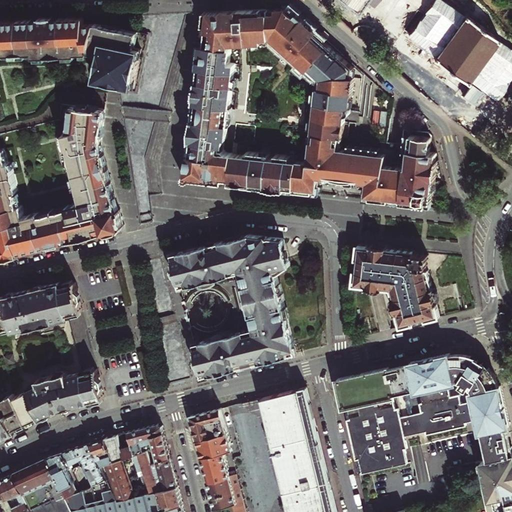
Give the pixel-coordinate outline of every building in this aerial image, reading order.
[(465,14),(464,16),(440,0),(435,0),(409,38),(436,56),(434,59),(469,83),(471,81),(497,99),(511,78),(511,49),(499,40),(501,38),(497,35),(496,37),(468,17),(469,16),(465,14)] [(187,180),(188,180),(189,179),(190,179),(190,178),(190,177),(193,178),(195,178),(236,183),(236,184),(243,185),(243,183),(255,185),(255,187),(261,187),(261,186),(272,187),(285,188),(285,190),(293,191),(293,189),(312,192),(311,194),(318,195),(319,187),(319,185),(317,185),(318,175),(322,175),(323,175),(323,180),(338,182),(339,177),(346,178),(345,183),(360,185),(361,180),(367,181),(367,184),(366,190),(363,190),(362,200),(369,201),(369,198),(387,200),(387,202),(401,204),(401,202),(409,203),(431,206),(431,201),(433,188),(435,188),(436,182),(433,182),(434,180),(436,180),(439,158),(436,158),(437,150),(430,149),(432,134),(404,131),(402,149),(407,149),(407,156),(404,156),(403,161),(406,161),(406,165),(385,163),(386,152),(380,151),(381,146),(349,142),(349,147),(342,146),(344,135),(340,134),(340,133),(344,134),(347,112),(349,112),(350,111),(351,110),(351,109),(351,108),(351,107),(351,106),(351,104),(352,104),(353,97),(352,97),(353,91),(354,91),(356,74),(354,74),(354,73),(356,73),(357,67),(355,67),(355,64),(331,44),(325,38),(326,36),(322,32),(314,26),(316,24),(309,18),(307,20),(298,12),(299,10),(293,5),(290,9),(287,7),(205,9),(203,33),(199,65),(200,66),(199,67),(198,67),(197,68),(197,69),(196,70),(196,71),(195,72),(196,73),(196,75),(196,76),(197,77),(198,78),(198,79),(197,79),(194,100),(193,100),(192,109),(191,119),(192,119),(190,140),(193,140),(193,142),(191,142),(189,152),(191,152),(191,153),(188,153),(186,167),(184,167),(183,177),(184,178),(184,179),(185,179),(186,180),(187,180)] [(0,116),(1,117),(0,112),(0,103),(0,102),(0,62),(5,62),(5,60),(6,60),(6,57),(14,57),(14,61),(30,60),(29,56),(37,56),(37,59),(38,59),(38,63),(49,62),(49,59),(67,58),(67,62),(78,61),(78,58),(80,58),(79,52),(88,52),(98,57),(92,83),(109,87),(121,90),(132,92),(140,53),(133,51),(136,36),(113,30),(95,26),(84,26),(84,19),(59,20),(59,18),(46,19),(33,19),(33,21),(0,21),(0,116)] [(0,254),(1,258),(19,254),(18,251),(36,246),(96,232),(104,230),(105,233),(121,229),(120,225),(123,224),(119,208),(117,209),(104,155),(102,143),(103,137),(104,123),(106,108),(73,105),(69,131),(63,132),(68,150),(69,150),(81,201),(67,204),(68,206),(39,213),(39,211),(24,214),(21,203),(18,204),(15,191),(18,191),(16,184),(18,183),(14,166),(12,167),(11,159),(8,160),(4,146),(0,147),(0,254)] [(202,376),(295,353),(275,272),(288,263),(288,260),(282,238),(248,235),(244,236),(193,249),(172,255),(179,283),(212,275),(239,268),(241,275),(243,282),(242,283),(243,285),(244,285),(250,307),(248,308),(249,311),(250,311),(251,316),(253,321),(251,322),(252,324),(223,332),(193,340),(202,376)] [(433,318),(439,316),(436,302),(437,302),(433,289),(432,289),(428,271),(424,270),(426,256),(411,254),(411,251),(384,248),(384,247),(371,246),(371,247),(356,245),(354,258),(358,258),(357,272),(353,271),(352,284),(366,286),(366,288),(380,289),(380,287),(390,289),(393,299),(392,299),(395,312),(396,312),(400,326),(414,323),(413,319),(425,316),(426,319),(433,318)] [(62,284),(61,281),(54,282),(19,290),(0,295),(0,435),(1,438),(8,435),(7,433),(15,429),(14,427),(17,426),(42,416),(56,411),(55,409),(59,408),(63,406),(63,408),(80,403),(93,400),(93,399),(105,395),(98,368),(84,371),(84,370),(70,374),(69,370),(39,378),(41,384),(15,395),(14,391),(0,397),(0,327),(12,325),(14,330),(71,316),(70,313),(83,309),(80,297),(79,295),(76,280),(62,284)] [(339,378),(346,406),(349,406),(351,419),(348,419),(352,435),(357,459),(360,458),(363,473),(409,463),(405,448),(408,448),(406,436),(427,431),(428,434),(468,425),(467,422),(480,419),(483,433),(485,432),(492,461),(511,455),(511,447),(507,427),(508,427),(506,416),(498,387),(496,387),(495,384),(494,380),(493,376),(491,373),(489,370),(486,367),(484,365),(481,362),(478,360),(474,359),(471,357),(467,356),(464,356),(460,356),(456,356),(452,356),(452,354),(452,353),(423,359),(416,361),(412,362),(413,365),(392,370),(391,366),(339,378)] [(495,384),(496,387),(498,387),(506,416),(508,427),(511,426),(501,386),(500,386),(498,382),(496,378),(494,373),(491,370),(487,366),(483,363),(479,360),(475,358),(470,356),(464,354),(458,354),(452,354),(452,356),(456,356),(460,356),(464,356),(467,356),(471,357),(474,359),(478,360),(481,362),(484,365),(486,367),(489,370),(491,373),(493,376),(494,380),(495,384)] [(267,396),(263,397),(271,433),(290,511),(337,511),(315,418),(307,386),(267,396)] [(199,440),(228,432),(221,408),(216,409),(193,415),(196,427),(199,440)] [(130,430),(134,444),(136,453),(144,449),(145,449),(142,438),(166,431),(165,425),(161,423),(130,430)] [(124,447),(134,444),(130,430),(121,433),(124,447)] [(172,451),(166,431),(142,438),(145,449),(150,447),(153,461),(173,455),(172,451)] [(230,432),(228,432),(199,440),(204,459),(209,480),(231,475),(226,451),(234,449),(230,432)] [(114,435),(108,436),(114,450),(124,447),(121,433),(114,435)] [(104,464),(117,461),(114,450),(108,436),(107,436),(102,438),(93,441),(104,464)] [(71,449),(77,462),(72,464),(74,466),(72,467),(82,490),(110,478),(104,464),(93,441),(82,445),(71,449)] [(124,447),(127,457),(136,453),(134,444),(124,447)] [(104,464),(110,478),(119,499),(160,489),(180,484),(179,482),(179,481),(162,484),(162,481),(159,482),(153,461),(150,447),(145,449),(144,449),(136,453),(127,457),(117,461),(104,464)] [(114,450),(117,461),(127,457),(124,447),(114,450)] [(50,456),(69,496),(82,490),(72,467),(74,466),(72,464),(77,462),(71,449),(62,452),(50,456)] [(176,467),(173,455),(153,461),(159,482),(162,481),(162,484),(179,481),(178,475),(176,467)] [(511,511),(511,455),(492,461),(477,464),(487,511),(511,511)] [(75,511),(69,496),(50,456),(48,457),(32,464),(16,472),(35,508),(36,511),(75,511)] [(27,511),(35,508),(16,472),(9,475),(0,478),(0,481),(6,493),(16,511),(27,511)] [(248,511),(239,473),(231,475),(209,480),(210,484),(214,501),(216,508),(234,503),(236,511),(248,511)] [(69,496),(75,511),(187,511),(186,507),(184,501),(163,506),(160,489),(119,499),(110,478),(82,490),(69,496)] [(180,484),(160,489),(163,506),(184,501),(182,493),(180,484)]
